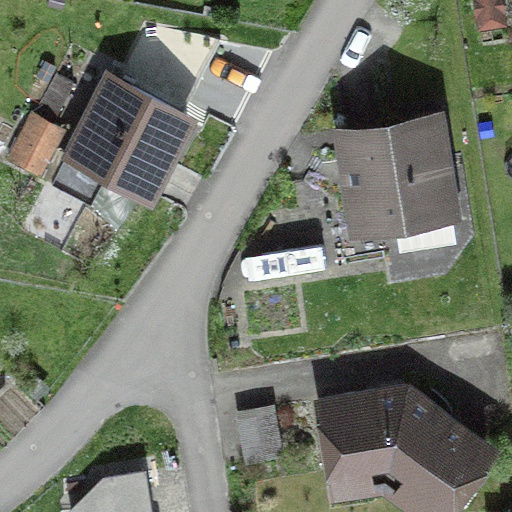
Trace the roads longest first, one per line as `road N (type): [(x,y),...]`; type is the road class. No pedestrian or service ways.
road 1 (residential): [(346,0),(178,276)]
road 2 (residential): [(178,276),(82,408),(0,487)]
road 3 (residential): [(178,276),(213,511)]
